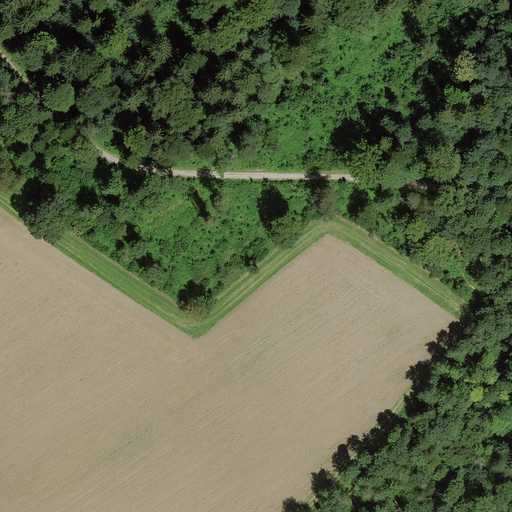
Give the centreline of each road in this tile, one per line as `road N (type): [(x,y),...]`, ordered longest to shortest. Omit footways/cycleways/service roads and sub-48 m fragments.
road 1 (track): [(356,179),(124,161),(90,145),(0,53)]
road 2 (track): [(476,314),(396,419),(305,511)]
road 3 (track): [(511,178),(356,179)]
